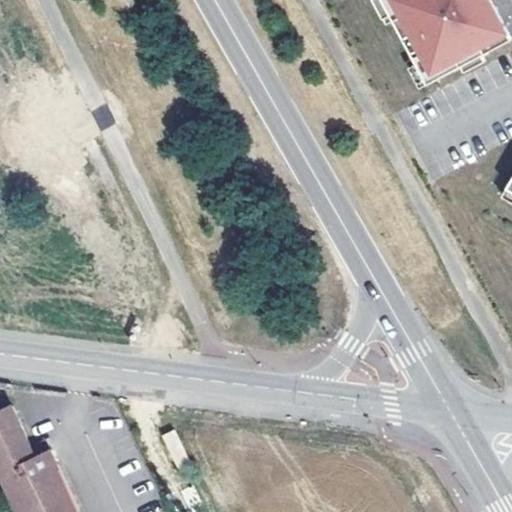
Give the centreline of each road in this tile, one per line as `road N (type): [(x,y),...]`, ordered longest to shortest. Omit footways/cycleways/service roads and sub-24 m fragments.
road 1 (secondary): [(382,291),(216,0)]
road 2 (residential): [(0,353),(306,392)]
road 3 (residential): [(306,392),(452,412)]
road 4 (secondary): [(452,412),(382,291)]
road 5 (secondary): [(382,291),(344,353),(306,392)]
